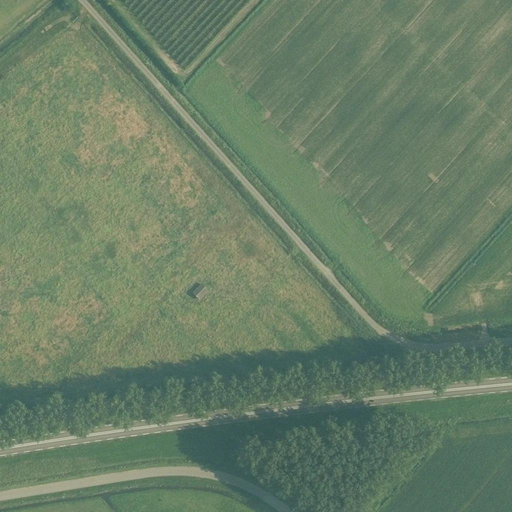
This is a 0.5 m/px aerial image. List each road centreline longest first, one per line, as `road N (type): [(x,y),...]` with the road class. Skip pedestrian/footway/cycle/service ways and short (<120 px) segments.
road 1 (unclassified): [(82,0),(360,312),(396,341),(426,351),(511,346)]
road 2 (primary): [(511,384),(173,419),(0,448)]
road 3 (unclassified): [(0,496),(168,473),(215,481),(278,511)]
